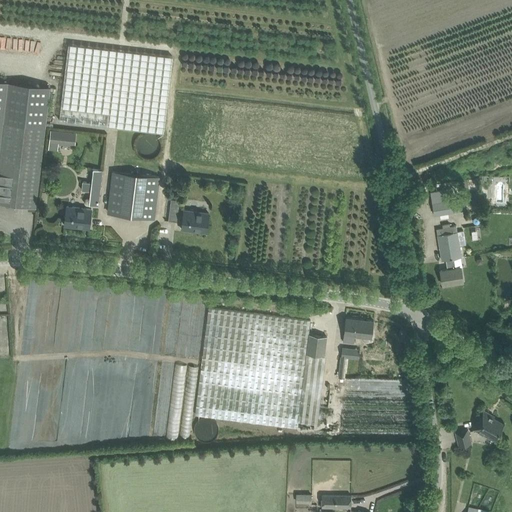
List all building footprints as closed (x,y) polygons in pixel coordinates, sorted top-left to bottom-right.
[(69,44),(59,120),(163,133),(173,57),(69,44)] [(0,202),(36,207),(50,86),(0,80),(0,202)] [(58,144),(75,146),(76,133),(51,130),(49,149),(57,150),(58,144)] [(91,191),(89,204),(98,205),(102,170),(93,169),(92,183),(83,181),(82,190),(91,191)] [(109,202),(108,212),(154,217),(155,207),(159,177),(140,174),(113,171),(109,202)] [(458,190),(469,189),(468,179),(457,181),(458,190)] [(430,191),(434,215),(464,209),(462,197),(452,199),(449,188),(430,191)] [(165,220),(177,221),(180,193),(168,191),(165,220)] [(67,206),(66,215),(65,225),(89,228),(91,209),(67,206)] [(184,210),(183,219),(182,229),(206,232),(209,213),(184,210)] [(453,258),(460,257),(456,231),(438,235),(442,260),(446,259),(448,269),(441,270),(443,285),(463,281),(461,267),(455,268),(453,258)] [(209,308),(196,416),(298,428),(299,422),(307,354),(325,356),(326,346),(327,336),(314,335),(312,334),(312,333),(309,332),(311,320),(209,308)] [(374,320),(346,317),(343,341),(354,343),(355,335),(372,337),(374,320)] [(342,346),(340,357),(347,357),(358,359),(359,348),(342,346)] [(317,424),(325,356),(307,354),(299,422),(317,424)] [(340,357),(338,377),(345,378),(347,357),(340,357)] [(494,416),(483,410),(473,428),(494,439),(503,423),(493,418),(494,416)] [(459,446),(471,443),(468,429),(456,432),(459,446)] [(351,495),(322,494),(322,507),(351,507),(351,495)]
